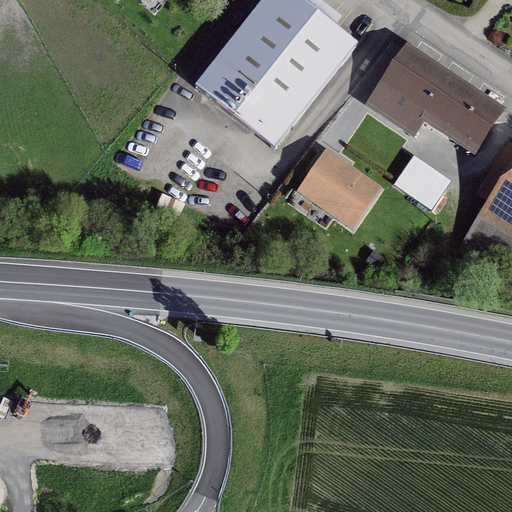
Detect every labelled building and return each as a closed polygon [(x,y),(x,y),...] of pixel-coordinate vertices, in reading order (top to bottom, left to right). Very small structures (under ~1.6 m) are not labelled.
[(264,0),(195,89),(274,151),(357,44),(300,0),(264,0)] [(370,107),(412,135),(421,122),(441,135),(446,128),(476,147),(499,114),(407,53),(370,107)] [(327,138),(351,155),(368,131),(343,114),(327,138)] [(511,146),(478,196),(493,206),(467,245),(511,273),(511,146)] [(376,191),(326,157),(302,192),(352,226),(376,191)] [(451,183),(414,157),(394,186),(431,212),(451,183)]
